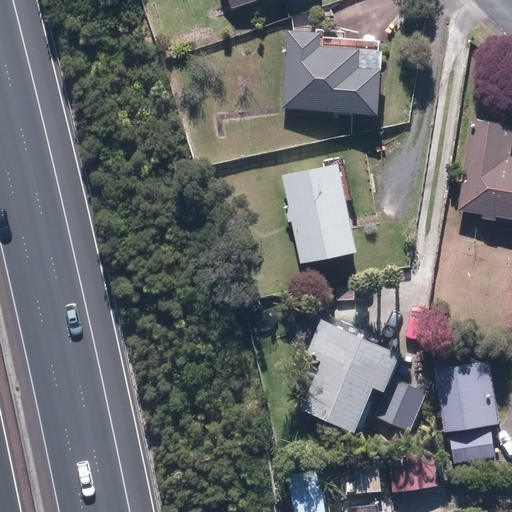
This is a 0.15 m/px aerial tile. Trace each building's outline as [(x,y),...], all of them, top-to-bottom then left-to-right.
[(188,0),(164,0),(163,22),(186,24),(188,0)] [(318,34),(291,33),(289,105),(381,109),(383,65),(357,64),(357,46),(318,45),(318,34)] [(511,138),(511,122),(475,117),(462,205),(511,212),(511,152),(509,152),(511,138)] [(341,161),(289,171),(293,193),(288,195),(292,213),(297,212),(305,254),(357,244),(341,161)] [(270,299),(245,312),(257,335),(282,321),(270,299)] [(401,346),(325,315),(311,350),(325,355),(306,402),(359,423),(378,376),(387,380),(401,346)] [(494,360),(438,363),(443,455),(491,452),(489,421),(497,420),(494,360)] [(425,387),(399,376),(388,403),(414,413),(425,387)] [(434,447),(392,451),(394,480),(436,477),(434,447)] [(384,452),(344,456),(348,493),(388,489),(384,452)]
